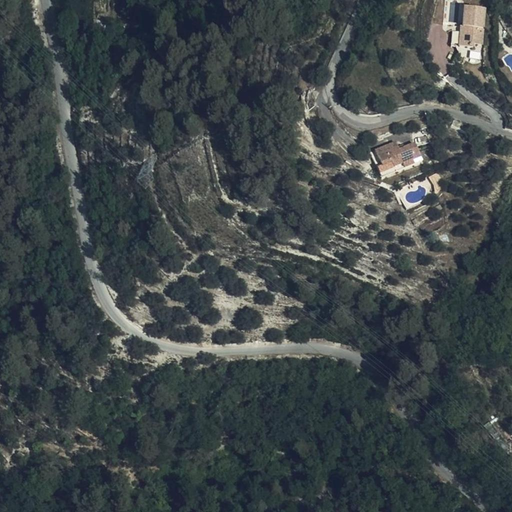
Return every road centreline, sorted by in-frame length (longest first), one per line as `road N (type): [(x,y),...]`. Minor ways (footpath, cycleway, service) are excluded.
road 1 (unclassified): [(49,0),(92,268),(112,312),(156,342),(188,348),(344,352),(394,394),(444,471),(490,511)]
road 2 (unclassified): [(511,135),(441,109),(366,122),(346,116),(331,81),(360,0)]
